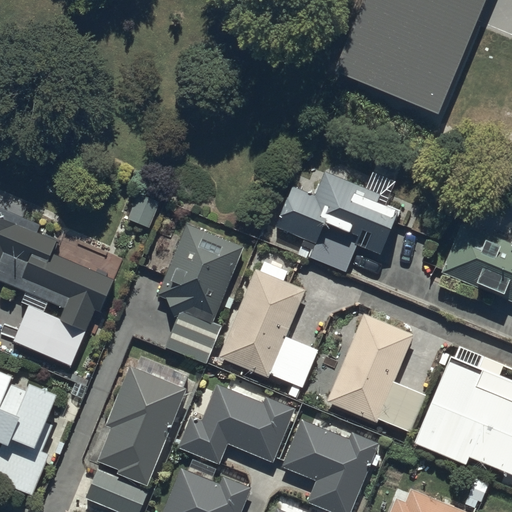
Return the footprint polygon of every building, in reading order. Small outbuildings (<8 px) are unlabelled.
[(365,0),(336,73),(437,118),(486,0),(365,0)] [(316,195),(293,185),(275,227),(303,239),(298,252),(348,272),(359,246),(379,254),(394,219),(398,209),(379,201),(382,195),(326,171),(316,195)] [(22,305),(27,307),(43,314),(48,302),(64,309),(59,321),(86,332),(94,313),(98,314),(114,278),(53,252),(58,241),(37,232),(40,227),(21,219),(26,207),(0,195),(0,283),(26,294),(22,305)] [(159,204),(138,195),(128,219),(149,228),(159,204)] [(184,222),(156,296),(166,300),(177,318),(165,348),(206,365),(221,326),(212,323),(243,247),(184,222)] [(453,246),(441,274),(511,304),(511,247),(462,226),(453,246)] [(261,272),(254,269),(218,358),(269,379),(270,376),(293,385),(289,396),(298,400),(318,351),(286,337),(305,290),(283,281),(286,273),(280,270),(283,263),(272,259),(269,265),(265,263),(261,272)] [(71,368),(86,332),(59,321),(43,314),(27,307),(18,327),(12,342),(71,368)] [(368,316),(362,313),(326,402),(376,422),(377,420),(410,433),(425,395),(393,382),(413,334),(368,316)] [(484,358),(456,346),(412,446),(466,468),(469,461),(511,479),(511,380),(479,368),(484,358)] [(138,511),(188,390),(130,366),(104,430),(110,432),(96,466),(99,467),(85,501),(111,511),(138,511)] [(0,443),(2,445),(0,448),(0,480),(31,493),(49,451),(41,448),(53,419),(47,417),(57,394),(28,381),(24,390),(9,384),(11,377),(0,372),(0,443)] [(189,415),(176,447),(217,464),(226,442),(272,461),(274,455),(294,406),(231,380),(227,390),(217,386),(203,421),(189,415)] [(283,460),(281,467),(316,481),(307,502),(332,511),(350,511),(378,443),(354,433),(352,440),(300,419),(283,460)] [(221,484),(180,469),(163,511),(239,511),(250,486),(224,476),(221,484)] [(469,511),(411,488),(405,502),(396,498),(389,511),(469,511)]
